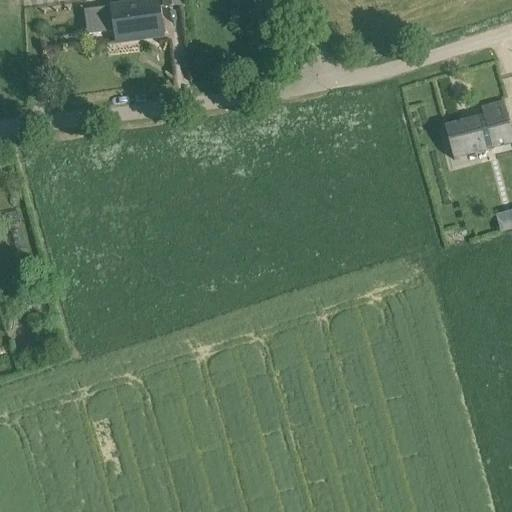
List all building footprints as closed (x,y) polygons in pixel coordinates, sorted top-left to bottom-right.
[(164,0),(165,8),(179,6),(178,0),(164,0)] [(115,31),(117,43),(163,37),(158,3),(112,10),(112,11),(105,12),(100,16),(103,31),(107,32),(115,31)] [(483,118),(446,128),(454,160),(511,144),(511,135),(503,103),(481,109),(483,118)] [(511,213),(498,217),(502,235),(511,232),(511,213)] [(30,289),(18,294),(25,311),(37,307),(30,289)]
